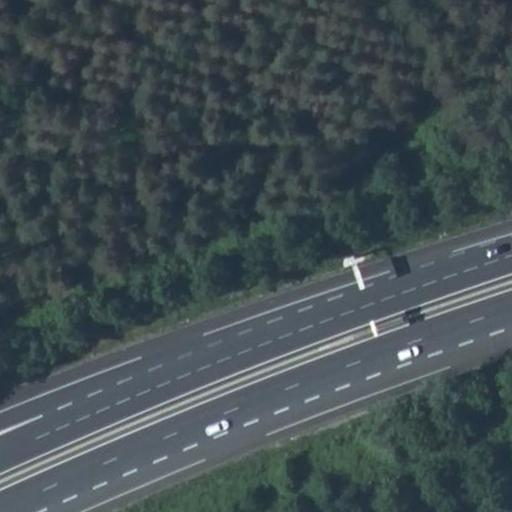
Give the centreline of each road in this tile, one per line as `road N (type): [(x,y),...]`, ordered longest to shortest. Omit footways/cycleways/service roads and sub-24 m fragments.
road 1 (trunk): [(511,262),(348,321),(0,467)]
road 2 (trunk): [(511,234),(0,424)]
road 3 (trunk): [(76,476),(511,307)]
